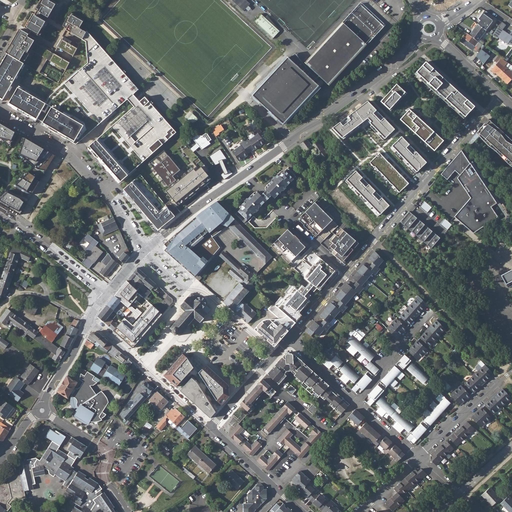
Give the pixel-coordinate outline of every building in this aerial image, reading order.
[(56,3),(51,0),(40,0),(35,10),(48,18),(56,3)] [(250,4),(246,0),(231,0),(243,11),(245,9),(248,6),(250,4)] [(385,25),(360,2),(304,63),(329,86),(385,25)] [(46,21),(33,13),(24,28),(38,35),(46,21)] [(66,30),(82,39),(86,32),(79,28),(84,20),(72,13),(67,22),(72,24),(71,26),(69,25),(66,30)] [(480,21),(477,24),(486,30),(493,21),(483,13),(478,19),(480,21)] [(261,14),(254,21),(273,39),(280,31),(261,14)] [(480,38),(486,30),(477,24),(469,35),(478,41),(480,38)] [(511,29),(509,35),(497,27),(491,35),(497,39),(498,38),(508,44),(511,46),(511,29)] [(19,29),(5,52),(24,64),(32,50),(43,57),(36,71),(39,73),(51,52),(36,43),(25,37),(27,33),(19,29)] [(38,40),(27,33),(25,37),(36,43),(38,40)] [(476,52),(482,44),(478,41),(469,35),(466,33),(463,37),(466,40),(464,43),(476,52)] [(58,47),(73,56),(77,49),(62,40),(58,47)] [(5,52),(0,60),(0,101),(24,64),(5,52)] [(493,52),(489,57),(494,61),(497,63),(502,58),(493,52)] [(252,95),(283,124),(319,86),(312,80),(315,78),(295,53),(288,58),(287,57),(272,73),(271,72),(268,74),(267,75),(266,78),(265,78),(266,79),(257,89),(252,95)] [(70,63),(54,54),(50,61),(65,70),(70,63)] [(502,80),(507,84),(511,78),(511,72),(511,65),(502,58),(497,63),(491,70),(494,74),(495,73),(496,72),(502,78),(502,80)] [(462,119),(473,106),(426,64),(414,77),(462,119)] [(267,75),(268,74),(254,85),(257,89),(266,79),(265,78),(266,78),(267,75)] [(38,82),(45,85),(48,79),(41,76),(38,82)] [(388,111),(405,93),(396,84),(379,102),(388,111)] [(46,101),(18,85),(7,104),(35,120),(46,101)] [(145,97),(96,139),(127,174),(177,132),(145,97)] [(395,130),(368,102),(333,128),(342,139),(367,120),(385,139),(395,130)] [(52,104),(41,121),(75,145),(90,129),(85,123),(52,104)] [(434,152),(443,141),(409,109),(399,120),(434,152)] [(192,114),(187,120),(193,125),(198,119),(192,114)] [(481,135),(511,163),(511,140),(488,120),(468,142),(471,145),(481,135)] [(18,134),(0,123),(0,141),(11,144),(18,134)] [(212,130),(216,136),(219,134),(219,133),(224,129),(221,124),(212,130)] [(258,134),(249,141),(247,139),(244,142),(251,151),(251,152),(254,149),(255,150),(265,142),(258,134)] [(25,138),(20,154),(35,166),(14,185),(32,195),(36,189),(43,176),(48,167),(56,155),(25,138)] [(401,138),(391,147),(416,173),(425,164),(401,138)] [(96,139),(88,147),(98,159),(115,179),(118,182),(127,174),(96,139)] [(336,163),(340,159),(334,152),(333,153),(330,150),(327,152),(318,140),(311,145),(307,139),(300,144),(320,172),(328,166),(333,161),(336,163)] [(232,152),(239,161),(248,155),(247,154),(251,152),(251,151),(244,142),(243,141),(240,144),(241,145),(232,152)] [(198,157),(204,151),(196,142),(189,147),(194,152),(198,157)] [(221,160),(225,157),(220,149),(209,156),(215,165),(222,161),(221,160)] [(164,150),(149,163),(165,183),(180,170),(164,150)] [(460,175),(462,177),(461,178),(466,187),(469,191),(472,196),(470,198),(454,217),(457,219),(458,217),(473,230),(497,215),(491,207),(497,203),(470,163),(470,164),(461,151),(441,175),(447,180),(455,171),(460,175)] [(380,152),(370,162),(399,192),(409,182),(380,152)] [(164,204),(175,217),(185,209),(180,203),(212,177),(203,165),(195,172),(192,169),(163,192),(169,200),(164,204)] [(292,172),(288,168),(282,173),(280,176),(278,174),(266,187),(265,189),(266,190),(271,195),(274,198),(283,190),(283,191),(286,188),(286,187),(296,176),(295,175),(296,174),(293,171),(292,172)] [(355,171),(345,180),(379,215),(389,206),(355,171)] [(124,189),(158,230),(175,217),(164,204),(140,175),(124,189)] [(462,177),(460,175),(457,178),(464,188),(466,187),(461,178),(462,177)] [(0,195),(0,202),(20,215),(27,203),(24,201),(22,198),(9,192),(5,190),(0,195)] [(271,195),(266,190),(261,196),(266,201),(271,195)] [(261,196),(257,192),(254,192),(242,204),(244,206),(241,209),(236,214),(244,223),(255,212),(256,212),(258,209),(266,201),(261,196)] [(235,219),(228,213),(217,201),(195,217),(196,219),(209,233),(212,237),(228,226),(235,219)] [(420,207),(427,213),(432,207),(425,201),(420,207)] [(301,216),(307,222),(306,223),(308,225),(312,229),(312,228),(324,240),(338,226),(333,220),(332,221),(326,215),(326,214),(315,202),(301,216)] [(400,222),(431,248),(440,238),(409,211),(400,222)] [(458,217),(457,219),(473,233),(498,217),(497,215),(473,230),(458,217)] [(113,217),(97,225),(102,236),(118,229),(113,217)] [(196,219),(176,235),(165,248),(166,250),(165,251),(193,278),(194,276),(207,262),(216,252),(220,248),(212,237),(209,233),(196,219)] [(266,264),(273,257),(235,219),(228,226),(266,264)] [(440,224),(447,230),(452,225),(445,219),(440,224)] [(294,235),(288,229),(274,243),(291,261),(305,247),(299,241),(300,241),(296,237),(294,235)] [(358,243),(344,231),(339,237),(337,235),(331,241),(333,243),(330,247),(334,250),(337,252),(334,255),(338,258),(342,262),(347,255),(348,256),(353,250),(353,249),(358,243)] [(124,264),(130,257),(127,255),(129,252),(120,232),(116,234),(122,248),(116,255),(119,257),(118,259),(124,264)] [(98,242),(88,234),(84,239),(89,243),(85,249),(89,253),(82,263),(88,268),(89,268),(100,255),(99,254),(101,251),(95,246),(98,242)] [(10,252),(19,256),(21,251),(12,248),(10,252)] [(233,268),(237,272),(241,268),(220,248),(216,252),(220,256),(233,268)] [(19,257),(29,261),(32,255),(22,250),(19,256),(19,257)] [(373,263),(371,266),(378,272),(380,269),(378,267),(384,260),(375,251),(368,259),(373,263)] [(10,252),(7,263),(16,266),(19,257),(19,256),(10,252)] [(284,300),(278,307),(296,322),(302,315),(299,313),(304,307),(303,307),(309,300),(307,299),(310,295),(307,293),(310,289),(314,292),(317,288),(318,289),(324,283),(330,277),(329,277),(334,270),(320,258),(315,265),(314,264),(308,270),(309,271),(304,277),(311,283),(305,289),(302,287),(298,291),(294,288),(289,294),(288,294),(283,300),(284,300)] [(105,277),(117,263),(112,259),(100,273),(105,277)] [(10,284),(16,266),(7,263),(0,280),(10,284)] [(363,265),(358,271),(367,279),(373,273),(375,275),(378,272),(371,266),(368,269),(363,265)] [(248,281),(254,275),(243,266),(241,268),(237,272),(248,281)] [(156,290),(159,286),(137,268),(128,279),(132,282),(132,283),(138,276),(143,280),(142,281),(145,283),(144,285),(157,295),(159,293),(156,290)] [(248,291),(253,285),(248,281),(237,272),(233,268),(228,273),(240,283),(223,303),(234,312),(239,307),(237,305),(241,300),(249,291),(248,291)] [(511,269),(501,275),(506,285),(511,281),(511,269)] [(357,282),(354,285),(361,291),(364,288),(362,286),(367,279),(358,271),(352,278),(357,282)] [(144,298),(147,294),(144,292),(146,289),(144,287),(145,287),(140,283),(142,281),(143,280),(138,276),(132,283),(132,282),(130,284),(138,290),(137,292),(138,293),(144,298)] [(0,295),(5,297),(10,284),(0,280),(0,281),(0,295)] [(134,298),(138,293),(137,292),(138,290),(130,284),(127,281),(114,296),(132,312),(135,309),(131,305),(135,299),(134,298)] [(347,283),(341,290),(351,298),(356,292),(359,294),(361,291),(354,285),(352,288),(347,283)] [(340,301),(338,304),(345,310),(348,307),(345,305),(351,298),(341,290),(336,297),(340,301)] [(186,310),(170,328),(172,330),(171,331),(173,333),(175,335),(176,334),(178,336),(194,317),(200,322),(211,310),(206,305),(205,300),(202,297),(197,298),(191,293),(180,305),(186,310)] [(169,306),(173,302),(173,298),(169,295),(164,301),(169,306)] [(124,315),(125,315),(128,312),(129,313),(131,311),(124,305),(121,302),(114,296),(110,301),(116,306),(117,307),(116,308),(124,315)] [(416,299),(407,308),(416,317),(424,308),(416,299)] [(248,324),(257,314),(241,300),(237,305),(239,307),(234,312),(238,315),(248,324)] [(121,318),(124,315),(116,308),(117,307),(116,306),(110,301),(107,305),(113,310),(121,318)] [(34,315),(38,307),(27,302),(25,305),(20,303),(18,308),(34,315)] [(162,314),(168,308),(161,302),(156,309),(162,314)] [(331,302),(325,309),(335,317),(340,311),(342,313),(345,310),(338,304),(335,307),(331,302)] [(151,328),(162,314),(156,309),(151,304),(140,318),(151,328)] [(113,310),(107,305),(97,316),(108,326),(113,321),(113,320),(114,318),(117,314),(113,310)] [(278,307),(276,305),(275,306),(295,323),(296,322),(278,307)] [(281,339),(295,323),(275,306),(270,311),(279,318),(276,319),(273,322),(270,320),(269,320),(267,322),(264,321),(263,322),(262,322),(257,328),(257,331),(273,344),(275,344),(280,338),(281,339)] [(136,309),(135,309),(132,312),(138,317),(142,313),(137,308),(136,309)] [(399,317),(408,325),(416,317),(407,308),(399,317)] [(18,317),(19,316),(15,312),(14,312),(13,312),(12,313),(7,309),(0,318),(0,320),(10,328),(13,324),(18,317)] [(325,309),(319,316),(324,320),(322,323),(329,329),(331,326),(329,324),(335,317),(325,309)] [(129,313),(122,320),(142,338),(151,328),(140,318),(133,325),(132,324),(138,317),(131,311),(129,313)] [(59,362),(65,352),(61,350),(62,348),(59,347),(58,348),(51,343),(56,336),(58,337),(62,332),(60,331),(63,327),(55,321),(48,322),(43,329),(40,327),(36,331),(30,326),(31,324),(28,322),(26,323),(18,317),(13,324),(23,331),(20,335),(24,337),(27,334),(52,352),(49,356),(59,362)] [(77,324),(79,320),(78,319),(77,320),(74,319),(70,325),(75,327),(77,324)] [(396,319),(387,328),(396,338),(406,328),(396,319)] [(73,338),(82,322),(79,321),(79,320),(77,324),(75,327),(70,325),(65,334),(73,338)] [(436,320),(428,329),(437,338),(445,329),(436,320)] [(108,326),(113,331),(117,325),(113,321),(108,326)] [(113,331),(133,348),(142,338),(122,321),(117,325),(113,331)] [(319,326),(314,321),(309,328),(306,331),(311,336),(314,332),(318,336),(324,330),(326,332),(329,329),(322,323),(319,326)] [(428,329),(419,338),(429,346),(437,338),(428,329)] [(92,332),(88,336),(87,340),(94,345),(107,353),(113,345),(99,334),(95,332),(92,332)] [(68,349),(73,338),(65,334),(60,345),(68,349)] [(350,353),(360,342),(352,335),(347,341),(351,345),(347,350),(350,353)] [(87,340),(84,345),(91,349),(94,345),(87,340)] [(417,341),(408,350),(417,360),(427,350),(417,341)] [(367,348),(360,342),(350,353),(353,355),(358,350),(362,354),(367,348)] [(375,355),(367,348),(362,354),(357,359),(361,362),(365,357),(370,361),(375,355)] [(114,357),(115,355),(118,357),(128,367),(132,363),(117,349),(114,352),(111,355),(114,357)] [(320,396),(329,385),(325,382),(324,384),(312,373),(313,371),(307,366),(306,367),(304,365),(305,364),(292,352),(286,352),(274,365),(275,366),(273,369),(272,368),(267,374),(278,384),(286,376),(284,374),(287,371),(293,371),(296,373),(294,375),(302,383),(301,385),(317,399),(320,396)] [(183,353),(163,375),(176,386),(193,366),(188,357),(183,353)] [(404,354),(398,362),(395,364),(401,369),(402,368),(403,369),(411,360),(404,354)] [(336,355),(330,361),(327,358),(327,357),(322,363),(329,369),(333,364),(338,368),(343,362),(336,355)] [(90,360),(86,366),(118,387),(121,382),(127,381),(125,376),(126,375),(110,365),(109,366),(105,364),(96,358),(94,362),(90,360)] [(365,366),(374,374),(379,369),(370,361),(365,366)] [(477,372),(473,376),(481,385),(493,374),(480,361),(478,364),(475,367),(475,369),(477,372)] [(406,369),(414,376),(420,370),(412,362),(406,369)] [(28,385),(39,371),(30,364),(22,376),(18,373),(15,376),(24,383),(28,385)] [(217,400),(222,405),(231,396),(230,385),(207,364),(200,372),(217,400)] [(352,370),(349,368),(345,364),(340,370),(344,373),(340,378),(343,381),(352,370)] [(388,373),(393,378),(396,376),(400,380),(404,375),(394,366),(388,373)] [(352,370),(343,381),(345,384),(350,379),(354,383),(359,377),(352,370)] [(428,377),(420,370),(414,376),(423,384),(428,377)] [(77,383),(67,376),(57,391),(67,398),(70,393),(72,394),(72,395),(72,396),(72,397),(73,397),(75,398),(76,398),(76,399),(77,400),(77,401),(77,402),(77,404),(77,405),(77,406),(77,407),(78,407),(78,408),(75,413),(73,414),(75,415),(74,417),(79,421),(86,424),(87,423),(88,424),(90,422),(95,422),(101,421),(102,420),(101,419),(104,417),(106,415),(102,412),(108,402),(107,398),(101,391),(96,395),(90,386),(91,385),(93,385),(101,380),(87,371),(85,376),(81,373),(80,380),(83,382),(80,388),(77,389),(74,387),(77,383)] [(368,371),(352,389),(355,392),(359,387),(362,390),(374,377),(368,371)] [(393,378),(388,373),(387,373),(381,381),(387,386),(389,383),(393,387),(398,382),(393,378)] [(22,386),(24,383),(15,376),(4,391),(18,401),(24,393),(19,390),(17,389),(20,385),(22,386)] [(193,376),(180,390),(210,417),(217,410),(206,394),(199,381),(193,376)] [(473,376),(464,384),(472,393),(481,385),(473,376)] [(271,397),(276,392),(262,379),(239,404),(248,413),(249,413),(254,408),(251,405),(264,391),(271,397)] [(440,383),(447,391),(451,387),(444,379),(440,383)] [(146,382),(141,387),(149,394),(153,389),(146,382)] [(370,406),(386,388),(380,382),(368,395),(371,398),(367,403),(370,406)] [(291,395),(296,390),(290,385),(286,390),(291,395)] [(342,413),(350,404),(329,385),(320,396),(324,400),(326,399),(331,403),(329,405),(337,411),(338,410),(342,413)] [(470,396),(460,385),(450,395),(459,405),(470,396)] [(502,389),(493,397),(494,399),(502,407),(511,398),(502,389)] [(157,392),(150,400),(152,402),(157,407),(160,410),(168,402),(157,392)] [(120,415),(127,421),(128,420),(146,399),(139,393),(132,402),(130,401),(127,405),(128,406),(120,415)] [(450,402),(440,393),(436,398),(440,402),(438,405),(443,410),(450,402)] [(389,403),(381,397),(376,403),(380,406),(376,411),(379,414),(389,403)] [(493,397),(484,405),(486,407),(493,414),(502,407),(494,399),(493,397)] [(0,416),(4,419),(13,407),(1,398),(0,399),(0,416)] [(437,417),(443,410),(438,405),(433,401),(429,406),(433,410),(431,412),(437,417)] [(290,414),(295,409),(287,402),(277,413),(283,418),(288,412),(290,414)] [(390,415),(396,410),(389,403),(379,414),(382,417),(386,412),(390,415)] [(312,414),(317,409),(312,404),(307,409),(312,414)] [(167,407),(157,419),(158,420),(160,421),(164,417),(165,415),(169,411),(170,410),(167,407)] [(165,415),(167,417),(170,420),(168,421),(169,422),(174,427),(175,427),(184,417),(175,409),(174,409),(172,408),(170,410),(169,411),(165,415)] [(481,408),(471,417),(474,420),(481,427),(491,418),(481,408)] [(358,425),(364,418),(355,409),(349,417),(358,425)] [(437,417),(431,412),(427,409),(422,414),(427,417),(424,420),(430,425),(437,417)] [(392,417),(397,421),(393,426),(396,429),(406,419),(398,411),(392,417)] [(274,416),(279,421),(283,418),(277,413),(274,416)] [(305,429),(310,423),(299,413),(294,418),(305,429)] [(267,435),(279,421),(274,416),(261,430),(267,435)] [(230,426),(235,422),(230,417),(225,422),(230,426)] [(406,419),(396,429),(400,433),(404,428),(409,432),(414,426),(406,419)] [(188,420),(180,428),(190,437),(196,430),(193,427),(193,426),(188,420)] [(417,439),(429,426),(423,420),(406,438),(410,442),(414,437),(417,439)] [(0,426),(9,432),(11,429),(0,421),(0,426)] [(165,426),(160,421),(159,423),(156,426),(161,431),(165,426)] [(465,438),(475,429),(466,421),(457,429),(465,438)] [(366,437),(375,427),(372,425),(371,426),(366,422),(358,430),(366,437)] [(239,444),(244,439),(239,434),(244,429),(238,424),(228,435),(239,444)] [(0,444),(9,432),(0,426),(0,444)] [(177,429),(188,439),(190,437),(180,428),(179,426),(177,429)] [(313,445),(323,434),(315,427),(310,433),(312,435),(307,440),(313,445)] [(373,444),(380,435),(376,431),(377,429),(375,427),(366,437),(373,444)] [(36,458),(27,460),(28,464),(19,467),(19,470),(24,491),(34,489),(33,484),(35,484),(34,477),(45,474),(44,469),(46,469),(48,470),(49,474),(54,477),(55,474),(65,481),(73,470),(74,468),(71,466),(78,456),(80,458),(87,447),(72,437),(69,442),(71,444),(68,450),(70,451),(67,455),(58,449),(66,437),(60,433),(59,435),(54,432),(50,429),(45,437),(52,441),(40,460),(36,458)] [(301,458),(311,447),(305,442),(301,447),(290,438),(293,434),(287,429),(277,440),(283,445),(284,443),(301,458)] [(456,446),(465,438),(457,429),(449,438),(456,446)] [(388,452),(393,447),(390,444),(392,442),(385,436),(378,444),(385,450),(383,452),(386,454),(388,452)] [(252,456),(262,445),(256,440),(251,445),(246,441),(242,447),(252,456)] [(445,456),(454,448),(446,440),(437,448),(445,456)] [(388,452),(394,458),(390,463),(393,465),(405,455),(395,445),(393,447),(388,452)] [(161,446),(158,450),(166,457),(169,454),(167,452),(163,448),(161,446)] [(194,446),(187,454),(198,464),(205,455),(194,446)] [(438,462),(445,456),(437,448),(431,454),(433,457),(430,460),(436,465),(439,463),(438,462)] [(268,471),(283,454),(277,449),(267,460),(262,455),(257,461),(268,471)] [(208,473),(216,465),(205,455),(198,464),(208,473)] [(231,469),(224,477),(237,489),(244,482),(231,469)] [(423,478),(427,474),(421,469),(418,472),(415,469),(409,475),(416,483),(422,477),(423,478)] [(25,495),(24,491),(19,470),(10,472),(11,477),(7,478),(8,483),(0,484),(0,511),(2,511),(5,509),(7,511),(12,506),(9,504),(8,503),(11,498),(25,495)] [(63,484),(68,487),(77,472),(73,470),(65,481),(63,484)] [(68,487),(65,491),(73,496),(70,500),(76,504),(71,511),(72,511),(89,511),(90,511),(91,511),(117,511),(116,510),(115,511),(113,508),(114,507),(104,492),(102,493),(100,490),(102,489),(98,483),(89,478),(88,479),(85,477),(86,476),(78,471),(77,472),(68,487)] [(292,484),(300,492),(307,484),(310,480),(300,471),(292,479),(292,484)] [(407,491),(416,483),(409,475),(400,483),(407,491)] [(402,503),(405,500),(401,497),(407,491),(400,483),(394,489),(397,492),(394,495),(402,503)] [(248,503),(243,504),(243,511),(253,511),(269,496),(269,491),(261,484),(257,484),(247,494),(248,503)] [(315,493),(316,492),(307,484),(300,492),(310,500),(315,493)] [(491,507),(500,498),(490,487),(481,495),(489,503),(488,504),(491,507)] [(321,510),(328,502),(319,495),(318,496),(315,493),(310,500),(321,510)] [(8,503),(9,504),(13,500),(26,497),(25,495),(11,498),(8,503)] [(393,511),(402,503),(394,495),(385,503),(393,511)] [(508,511),(511,511),(511,501),(510,500),(511,498),(508,495),(500,503),(508,511)] [(322,511),(340,511),(336,508),(338,506),(331,500),(328,502),(321,510),(322,511)] [(283,503),(275,511),(288,511),(290,510),(287,507),(283,503)]
